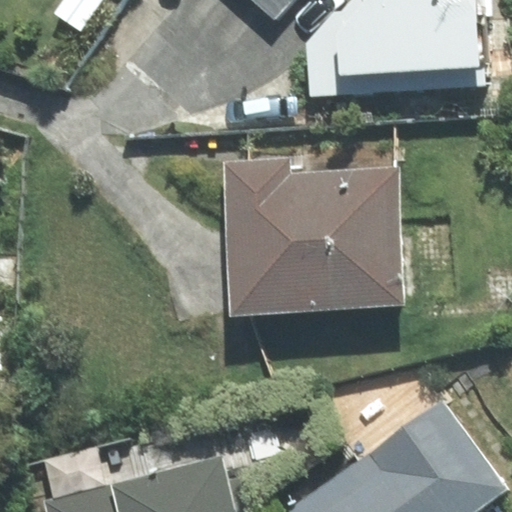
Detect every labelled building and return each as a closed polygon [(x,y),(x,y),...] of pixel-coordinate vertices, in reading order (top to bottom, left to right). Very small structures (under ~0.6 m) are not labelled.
[(239,11),(224,0),(179,0),(157,31),(200,63),(239,11)] [(245,0),(275,27),(299,0),(245,0)] [(468,0),(374,0),(358,1),(302,60),(306,112),(365,107),(364,92),(475,84),(468,0)] [(399,175),(226,176),(227,334),(401,332),(399,175)] [(19,262),(0,260),(0,299),(15,301),(19,262)] [(491,511),(511,499),(451,408),(294,511),(491,511)] [(229,511),(221,469),(50,503),(51,511),(229,511)]
